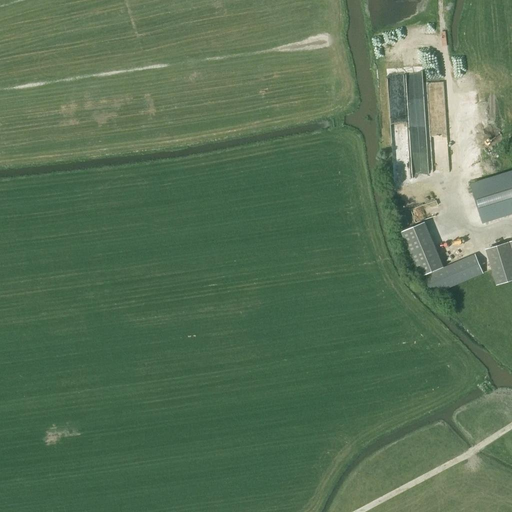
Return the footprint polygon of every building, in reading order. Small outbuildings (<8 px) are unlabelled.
[(394,59),(407,55),(406,51),(393,54),(394,59)] [(446,80),(430,81),(431,109),(447,108),(446,80)] [(407,134),(404,106),(388,107),(391,136),(395,135),(396,143),(402,143),(401,135),(407,134)] [(511,171),(471,184),(483,222),(511,213),(511,171)] [(400,217),(404,226),(409,224),(405,214),(400,217)] [(473,228),(454,233),(456,242),(461,241),(464,251),(466,251),(465,248),(471,246),(469,240),(476,238),(473,228)] [(497,284),(511,279),(511,240),(505,243),(486,249),(497,284)] [(434,244),(410,254),(420,276),(444,267),(434,244)] [(475,254),(424,275),(433,296),(484,274),(475,254)]
